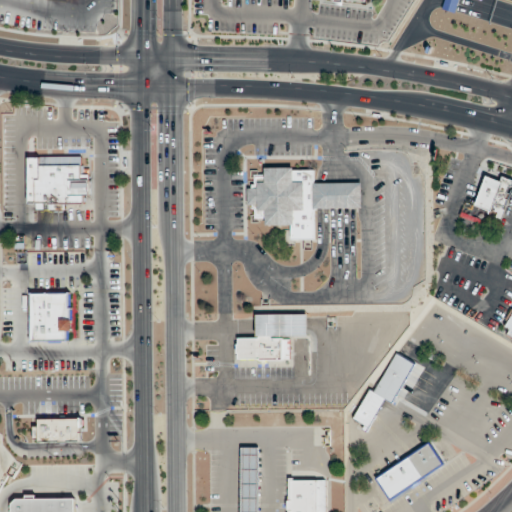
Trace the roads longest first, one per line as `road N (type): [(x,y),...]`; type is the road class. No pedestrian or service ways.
road 1 (secondary): [(0,76),(332,93),(511,128)]
road 2 (secondary): [(511,96),(342,63),(0,47)]
road 3 (secondary): [(175,511),(172,0)]
road 4 (secondary): [(141,0),(142,511)]
